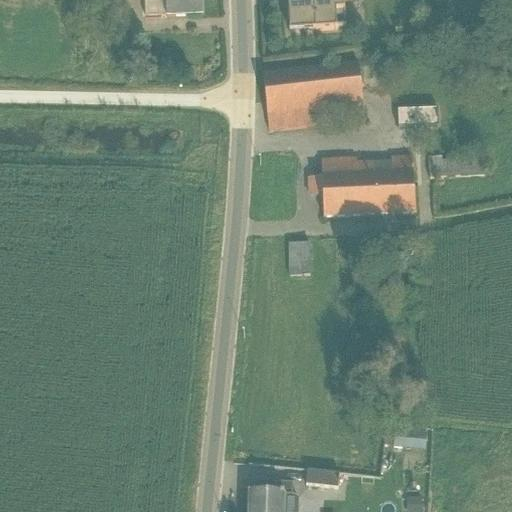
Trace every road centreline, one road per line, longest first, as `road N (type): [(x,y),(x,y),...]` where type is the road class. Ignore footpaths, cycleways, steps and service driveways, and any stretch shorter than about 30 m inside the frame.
road 1 (residential): [(207,511),(242,104)]
road 2 (unclassified): [(0,103),(242,104)]
road 3 (unknown): [(429,236),(232,251)]
